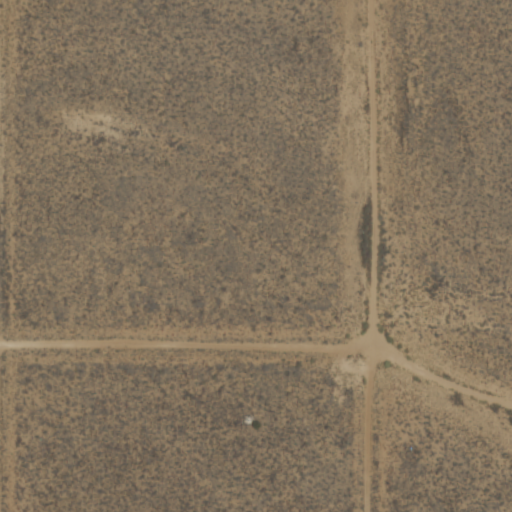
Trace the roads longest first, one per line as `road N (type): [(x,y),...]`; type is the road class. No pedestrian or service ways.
road 1 (track): [(0,343),(369,346),(511,412)]
road 2 (track): [(369,0),(369,511)]
road 3 (track): [(5,511),(5,0)]
